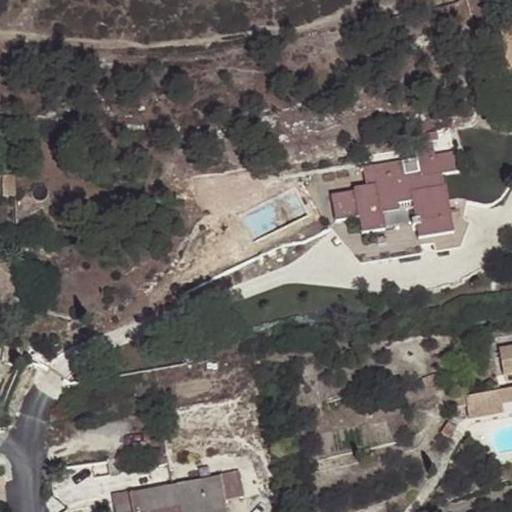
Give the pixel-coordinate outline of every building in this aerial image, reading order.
[(336,222),(333,225),(357,266),(422,255),(419,242),(435,239),(437,253),(461,248),(468,226),(460,220),(465,204),(459,200),(449,202),(447,188),(443,189),(441,178),(460,174),(457,157),(363,171),(366,188),(347,191),(348,195),(332,198),(336,222)] [(210,179),(192,192),(205,209),(223,194),(210,179)] [(511,374),(511,346),(499,350),(505,376),(511,374)] [(507,408),(506,404),(502,386),(501,379),(494,380),(496,387),(458,396),(460,404),(470,402),(473,416),(507,408)] [(511,383),(502,386),(506,404),(511,402),(511,383)] [(194,483),(176,486),(180,511),(229,511),(228,503),(243,500),(238,473),(223,476),(224,483),(195,488),(194,483)] [(180,511),(176,486),(158,489),(159,494),(129,499),(128,491),(111,494),(114,511),(180,511)]
